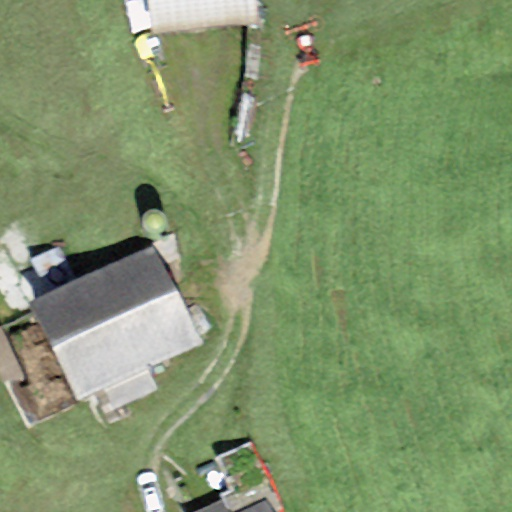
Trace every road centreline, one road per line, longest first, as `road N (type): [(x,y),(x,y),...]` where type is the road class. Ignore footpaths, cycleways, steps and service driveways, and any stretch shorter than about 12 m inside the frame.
road 1 (track): [(156,511),(149,460),(159,436),(224,356),(245,304),(238,221),(208,132),(202,64)]
road 2 (track): [(241,261),(263,219),(289,78)]
